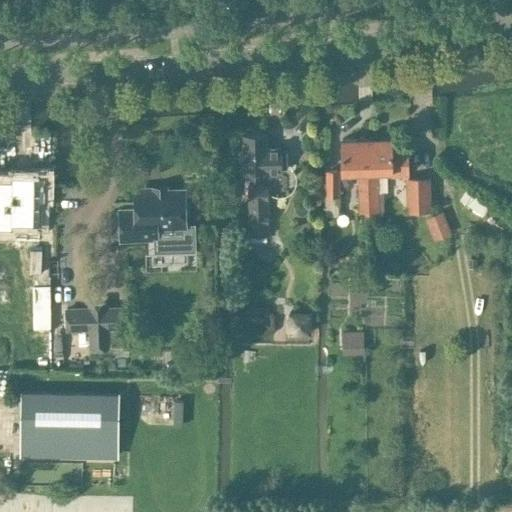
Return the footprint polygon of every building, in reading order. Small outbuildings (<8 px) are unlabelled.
[(268,147),(268,132),(244,133),(245,174),(269,173),(269,171),(282,171),(282,168),(287,168),(286,150),(281,150),(281,147),(268,147)] [(369,211),(369,213),(380,213),(379,170),(393,169),(393,172),(409,172),(408,138),(392,138),(392,137),(370,138),(372,210),(369,211)] [(372,210),(370,138),(343,138),(343,171),(357,171),(358,214),(369,213),(369,211),(372,210)] [(0,219),(26,219),(26,167),(26,171),(0,171),(0,219)] [(54,167),(26,167),(26,219),(27,219),(27,215),(54,215),(54,167)] [(339,196),(339,170),(327,170),(327,196),(339,196)] [(431,210),(430,178),(407,178),(408,210),(431,210)] [(269,209),(269,185),(248,185),(249,210),(249,234),(269,233),(269,209)] [(490,204),(467,188),(460,198),(484,214),(490,204)] [(136,209),(122,210),(123,238),(157,237),(157,247),(197,246),(196,224),(188,224),(187,190),(156,191),(156,189),(136,189),(136,209)] [(441,211),(425,218),(434,240),(450,233),(441,211)] [(109,306),(108,301),(88,301),(88,306),(66,307),(67,329),(89,328),(90,349),(110,349),(109,328),(130,327),(129,305),(109,306)] [(311,332),(311,311),(289,311),(289,332),(311,332)] [(364,354),(364,330),(342,331),(343,355),(364,354)] [(14,347),(0,346),(0,358),(14,359),(14,347)] [(118,394),(23,392),(22,454),(117,455),(118,394)] [(273,487),(255,487),(256,500),(273,500),(273,487)]
